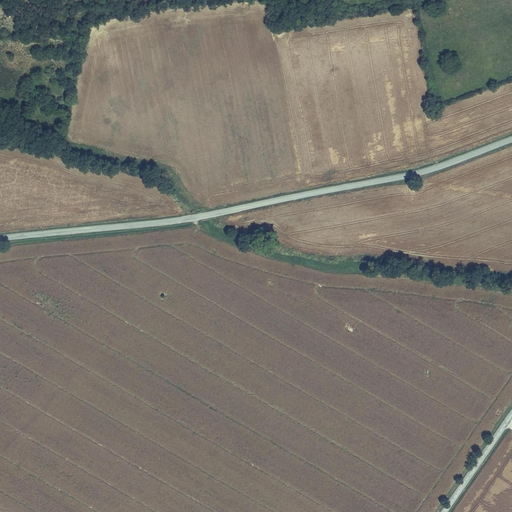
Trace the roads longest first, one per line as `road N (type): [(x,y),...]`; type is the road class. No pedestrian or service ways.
road 1 (tertiary): [(0,238),(209,215),(427,170),(511,139)]
road 2 (tertiary): [(443,511),(511,412)]
